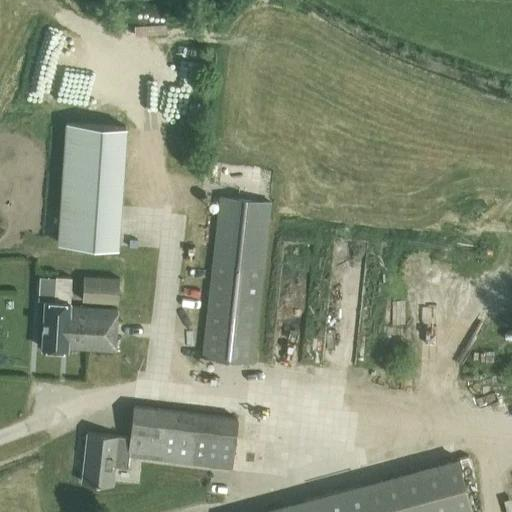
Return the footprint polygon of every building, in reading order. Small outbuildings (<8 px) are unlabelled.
[(23,0),(21,4),(48,19),(57,2),(54,0),(23,0)] [(154,52),(141,59),(147,71),(161,63),(154,52)] [(164,69),(165,104),(173,104),(173,112),(200,110),(198,68),(164,69)] [(67,126),(60,251),(121,255),(128,129),(67,126)] [(218,203),(203,356),(252,361),(267,208),(218,203)] [(83,275),(82,300),(117,302),(119,277),(83,275)] [(71,277),(62,276),(55,276),(54,300),(44,299),(41,347),(66,348),(67,347),(114,350),(117,309),(69,305),(71,277)] [(130,436),(87,431),(81,481),(112,484),(114,466),(127,467),(128,454),(160,458),(160,457),(231,465),(237,417),(133,405),(130,436)] [(361,484),(368,511),(471,511),(457,458),(361,484)] [(368,511),(361,484),(255,511),(368,511)]
